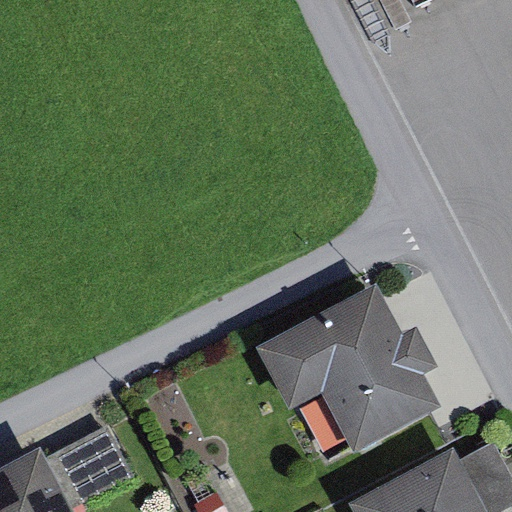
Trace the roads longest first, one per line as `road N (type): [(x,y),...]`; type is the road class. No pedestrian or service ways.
road 1 (residential): [(0,435),(439,225)]
road 2 (residential): [(334,0),(439,225)]
road 3 (residential): [(439,225),(511,365)]
